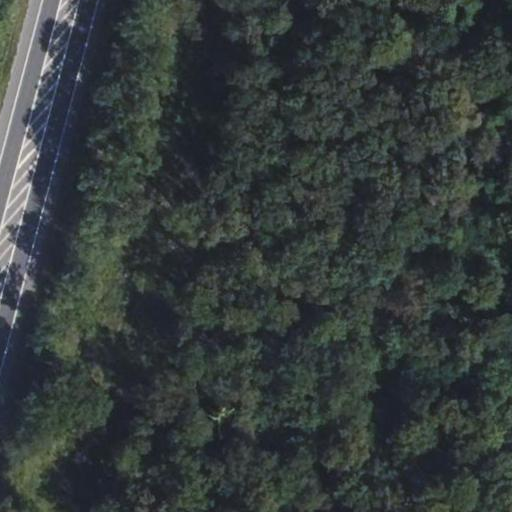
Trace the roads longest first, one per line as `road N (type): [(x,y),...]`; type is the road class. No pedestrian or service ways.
road 1 (primary): [(0,326),(85,0)]
road 2 (primary): [(52,0),(0,193)]
